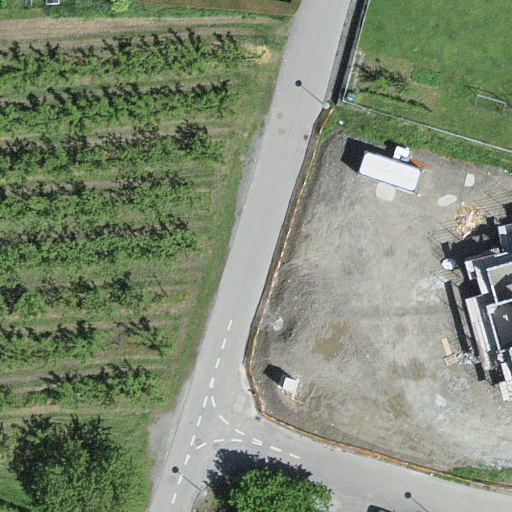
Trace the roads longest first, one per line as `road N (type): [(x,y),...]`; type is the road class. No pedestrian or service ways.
road 1 (residential): [(327,0),(198,424)]
road 2 (residential): [(499,511),(198,424)]
